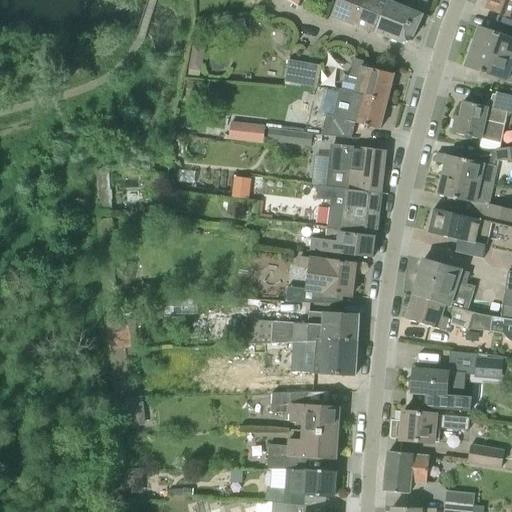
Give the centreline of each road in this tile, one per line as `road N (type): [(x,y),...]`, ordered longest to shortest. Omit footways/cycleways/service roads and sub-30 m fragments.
road 1 (residential): [(366,511),(382,315),(435,68)]
road 2 (residential): [(435,68),(275,0)]
